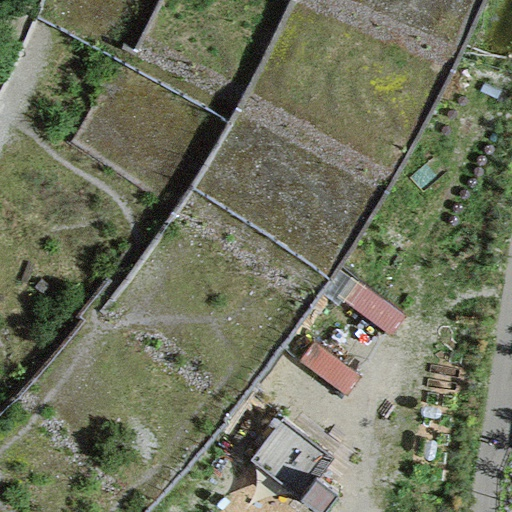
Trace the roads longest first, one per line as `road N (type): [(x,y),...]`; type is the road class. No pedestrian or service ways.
road 1 (motorway): [(21,511),(150,395),(286,215),(384,13)]
road 2 (motorway): [(233,0),(117,189),(0,332)]
road 3 (motorway): [(80,0),(47,98),(0,180)]
